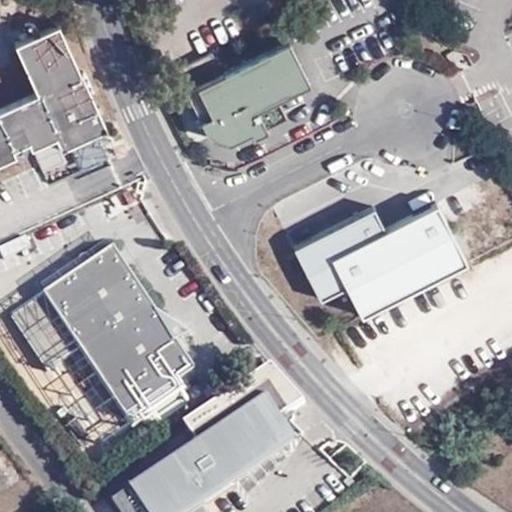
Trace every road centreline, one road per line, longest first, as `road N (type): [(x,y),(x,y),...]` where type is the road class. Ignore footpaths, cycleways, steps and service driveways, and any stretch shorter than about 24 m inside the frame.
road 1 (tertiary): [(459,511),(330,397),(241,289),(150,145),(93,0)]
road 2 (unclassified): [(67,511),(0,409)]
